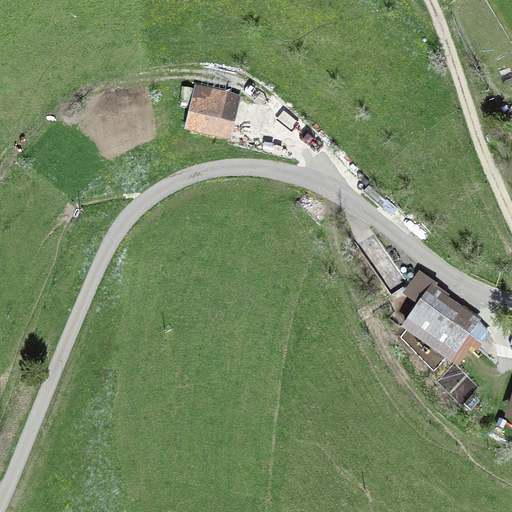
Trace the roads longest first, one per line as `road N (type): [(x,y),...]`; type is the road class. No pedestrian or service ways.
road 1 (unclassified): [(511,311),(408,252),(335,194),(271,176),(206,177),(137,213),(95,290),(1,511)]
road 2 (track): [(335,194),(249,89),(208,74),(149,74),(92,88),(24,133),(0,171)]
road 3 (track): [(511,218),(426,0)]
